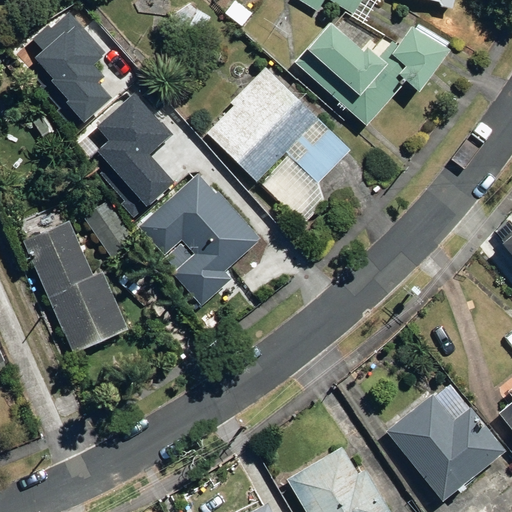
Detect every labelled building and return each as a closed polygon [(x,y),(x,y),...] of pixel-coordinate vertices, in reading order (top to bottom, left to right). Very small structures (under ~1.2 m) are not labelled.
[(259,0),(237,0),(226,13),(241,26),(262,2),(259,0)] [(301,0),(319,11),(325,0),(331,0),(356,15),(364,0),(301,0)] [(65,125),(108,95),(90,69),(105,58),(71,9),(12,50),(65,125)] [(318,77),(330,64),(352,85),(340,98),(367,123),(408,78),(423,91),(457,55),(419,20),(397,44),(392,39),(382,50),(370,39),(364,47),(353,36),(335,20),(299,59),(318,77)] [(301,221),(312,220),(326,206),(324,187),(319,182),(353,148),(271,67),(237,101),(209,130),(301,221)] [(150,155),(174,134),(136,92),(96,127),(108,140),(97,150),(109,164),(100,171),(125,201),(122,204),(134,218),(174,183),(150,155)] [(268,243),(199,172),(141,227),(179,267),(174,272),(204,304),(268,243)] [(138,241),(106,195),(81,213),(113,259),(138,241)] [(105,268),(95,272),(72,219),(26,239),(76,352),(119,333),(131,328),(105,268)] [(511,230),(500,240),(511,254),(511,230)] [(450,377),(388,428),(444,497),(506,446),(450,377)] [(511,388),(511,389),(511,388),(511,403),(501,412),(511,424),(511,388)] [(394,511),(365,464),(357,469),(343,445),(288,477),(308,511),(394,511)] [(275,511),(267,497),(239,511),(275,511)]
